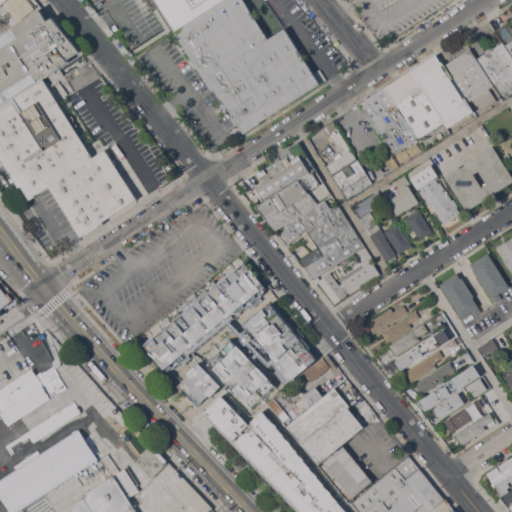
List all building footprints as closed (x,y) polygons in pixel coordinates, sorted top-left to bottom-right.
[(226,0),(176,32),(175,31),(176,30),(157,0),(226,0)] [(244,0),(269,39),(286,28),(314,73),(321,69),(327,79),(260,122),(261,123),(245,133),(223,99),(221,100),(215,89),(212,91),(176,32),(226,0),(244,0)] [(0,35),(41,9),(48,20),(53,17),(81,51),(68,59),(70,62),(0,106),(0,35)] [(511,55),(497,32),(496,30),(511,20),(511,55)] [(477,58),(495,47),(489,38),(493,35),(492,34),(497,32),(511,55),(511,87),(502,94),(496,84),(494,85),(477,58)] [(489,88),(497,101),(481,111),(473,99),(469,101),(460,87),(446,64),(471,49),(477,58),(494,85),(489,88)] [(427,59),(437,53),(445,65),(435,71),(429,61),(427,59)] [(445,122),(393,155),(360,103),(412,70),(411,69),(421,63),(425,69),(424,70),(434,84),(424,90),(431,101),(445,122)] [(94,157),(106,149),(138,199),(103,221),(105,223),(86,235),(86,234),(81,237),(49,186),(35,195),(36,196),(30,200),(22,186),(19,188),(0,157),(0,108),(45,80),(94,157)] [(431,101),(439,96),(435,90),(443,85),(445,88),(451,84),(452,87),(454,86),(456,89),(460,87),(469,101),(469,102),(470,103),(466,106),(467,108),(471,105),(474,111),(469,114),(466,109),(455,116),(458,120),(455,122),(454,121),(452,122),(450,119),(447,121),(447,122),(445,123),(445,122),(431,101)] [(454,123),(458,128),(451,132),(448,127),(454,123)] [(373,183),(348,199),(332,174),(333,173),(328,165),(343,155),(330,133),(338,128),(373,183)] [(316,168),(265,200),(257,187),(287,168),(278,155),(299,142),(300,143),(316,168)] [(445,176),(460,167),(461,168),(479,156),(479,154),(493,145),(511,175),(511,181),(467,211),(445,176)] [(432,164),(438,175),(435,177),(439,183),(441,182),(445,189),(443,190),(447,196),(449,194),(453,200),(454,199),(458,205),(457,207),(461,213),(445,223),(434,207),(432,208),(419,188),(418,189),(411,178),(432,164)] [(277,232),(257,208),(314,172),(321,183),(310,193),(315,199),(316,198),(320,204),(277,232)] [(420,202),(407,211),(406,210),(399,214),(390,200),(403,192),(401,189),(409,184),(420,202)] [(371,196),(378,206),(361,216),(354,206),(371,196)] [(331,207),(340,206),(353,228),(354,227),(366,246),(315,279),(306,266),(304,266),(299,260),(318,247),(307,229),(300,234),(301,234),(288,245),(277,232),(320,204),(326,200),(331,207)] [(433,231),(420,239),(412,226),(411,226),(408,221),(406,217),(419,209),(433,231)] [(373,211),(382,226),(370,233),(361,218),(373,211)] [(413,246),(400,253),(386,231),(398,223),(413,246)] [(370,235),(382,228),(399,257),(389,263),(379,248),(370,235)] [(511,270),(510,267),(509,267),(504,259),(505,258),(497,247),(511,237),(511,270)] [(510,287),(499,293),(502,298),(496,302),(487,289),(486,290),(474,271),(475,270),(472,264),(489,253),(510,287)] [(163,329),(160,325),(169,318),(170,319),(180,312),(178,310),(196,295),(197,297),(207,289),(205,288),(214,280),(217,284),(245,260),(266,286),(264,287),(267,291),(189,354),(192,358),(183,365),(180,361),(169,370),(167,367),(165,369),(145,344),(163,329)] [(373,261),(381,274),(350,294),(349,292),(347,294),(347,295),(335,304),(319,281),(331,272),(340,285),(344,282),(343,281),(373,261)] [(441,284),(458,273),(461,279),(463,278),(475,296),(473,297),(482,311),(475,315),(473,311),(462,318),(441,284)] [(0,286),(6,294),(8,292),(14,299),(0,311),(0,286)] [(473,291),(482,286),(492,301),(483,307),(473,291)] [(272,303),(294,331),(298,328),(305,337),(303,338),(311,348),(308,350),(316,360),(286,384),(274,371),(277,368),(273,363),(269,366),(237,330),(272,303)] [(375,334),(368,323),(392,307),(395,311),(404,305),(409,312),(375,334)] [(416,310),(420,317),(410,324),(412,328),(389,343),(382,332),(416,310)] [(424,323),(430,333),(425,337),(423,334),(419,337),(421,340),(397,355),(394,352),(393,353),(391,350),(393,349),(390,345),(424,323)] [(450,339),(404,369),(402,365),(400,367),(396,360),(444,329),(450,339)] [(501,351),(493,356),(490,351),(482,355),(478,348),(494,338),(494,339),(501,351)] [(210,362),(233,339),(276,384),(253,407),(234,388),(232,390),(225,383),(212,396),(210,394),(198,406),(178,386),(190,374),(189,372),(195,366),(196,366),(200,363),(202,360),(212,370),(215,368),(210,362)] [(444,356),(434,363),(437,367),(412,382),(406,372),(440,350),(444,356)] [(337,365),(333,369),(331,366),(313,381),(306,373),(305,372),(327,353),(328,355),(337,365)] [(454,369),(443,375),(446,379),(423,394),(421,391),(420,392),(415,384),(450,362),(454,369)] [(511,369),(503,375),(511,390),(511,369)] [(464,381),(453,388),(456,392),(432,407),(425,396),(459,374),(464,381)] [(481,378),(488,389),(476,396),(473,393),(477,390),(476,389),(472,392),(469,386),(481,378)] [(269,403),(292,385),(303,399),(306,396),(305,394),(316,386),(325,397),(288,427),(269,403)] [(336,388),(350,406),(349,407),(365,427),(319,465),(288,427),(325,397),(336,388)] [(295,511),(214,426),(216,424),(203,411),(222,392),(250,421),(264,407),(265,408),(264,409),(351,511),(295,511)] [(442,418),(439,415),(437,416),(433,409),(459,392),(466,403),(442,418)] [(479,398),(485,407),(474,413),(476,416),(451,432),(450,430),(450,429),(445,421),(479,398)] [(128,421),(124,425),(115,416),(119,412),(128,421)] [(490,412),(495,419),(484,425),(487,429),(463,444),(456,434),(490,412)] [(322,465),(345,445),(360,464),(337,483),(322,465)] [(150,448),(151,449),(154,446),(167,460),(166,461),(168,463),(153,478),(136,461),(150,448)] [(412,511),(361,511),(353,502),(410,456),(445,498),(435,507),(428,499),(412,511)] [(488,473),(511,457),(511,489),(502,496),(488,473)] [(360,464),(373,481),(354,496),(356,498),(352,502),(337,483),(360,464)] [(57,511),(126,468),(140,490),(129,497),(138,511),(57,511)]
